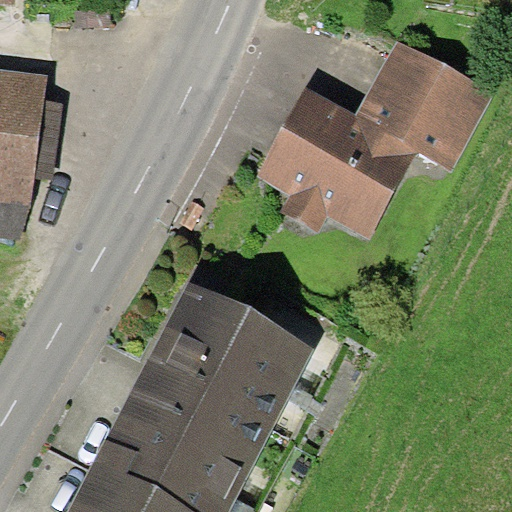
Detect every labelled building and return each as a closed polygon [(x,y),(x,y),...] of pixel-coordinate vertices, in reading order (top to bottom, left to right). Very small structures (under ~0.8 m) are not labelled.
[(398,38),(356,114),(420,149),(453,167),(495,91),(398,38)] [(30,206),(34,179),(44,102),(47,76),(0,69),(0,239),(19,242),(30,206)] [(306,87),(258,175),(290,193),(280,210),(320,232),(330,214),(372,237),(420,149),(356,114),(306,87)] [(64,103),(44,102),(34,179),(54,181),(64,103)] [(190,282),(69,511),(230,511),(316,348),(190,282)]
